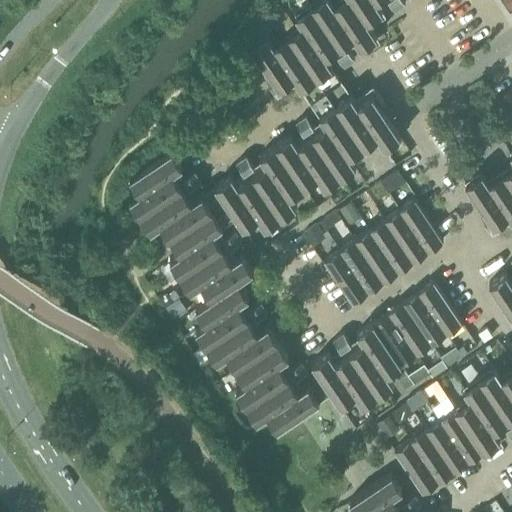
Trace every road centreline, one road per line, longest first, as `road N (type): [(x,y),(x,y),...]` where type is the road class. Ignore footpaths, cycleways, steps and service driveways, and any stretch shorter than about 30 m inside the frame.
road 1 (residential): [(409,110),(381,65),(359,65),(230,160),(200,115)]
road 2 (residential): [(269,247),(319,320),(345,321),(453,252)]
road 3 (tertiary): [(8,139),(109,0)]
road 4 (tertiary): [(86,511),(0,371)]
road 5 (residential): [(487,230),(409,110)]
road 6 (residential): [(409,110),(511,43)]
